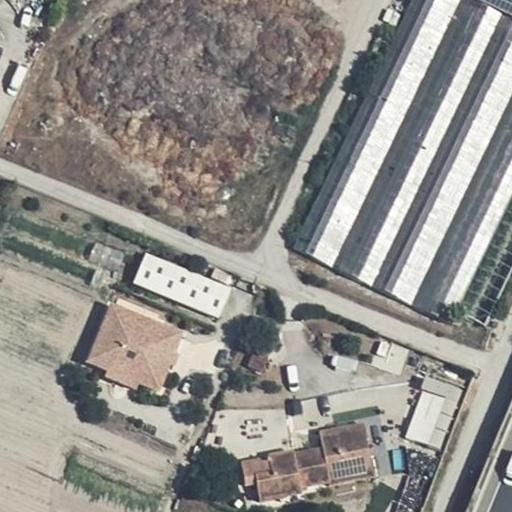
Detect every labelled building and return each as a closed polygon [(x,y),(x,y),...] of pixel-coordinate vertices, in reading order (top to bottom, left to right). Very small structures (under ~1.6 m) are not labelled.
[(511,193),(511,24),(460,0),(413,0),(295,250),(450,324),(511,193)] [(511,0),(484,0),(511,13),(511,0)] [(108,268),(8,229),(0,248),(101,287),(108,268)] [(127,252),(100,241),(93,258),(120,269),(127,252)] [(233,288),(149,254),(137,283),(221,316),(233,288)] [(114,305),(91,361),(160,390),(184,333),(114,305)] [(268,359),(255,355),(249,366),(262,372),(268,359)] [(444,449),(464,389),(428,377),(408,437),(444,449)] [(354,453),(349,430),(321,435),(323,450),(326,459),(354,453)] [(358,476),(354,453),(326,459),(323,450),(294,456),(293,453),(243,463),(246,488),(257,486),(260,501),(301,493),(300,488),(358,476)]
